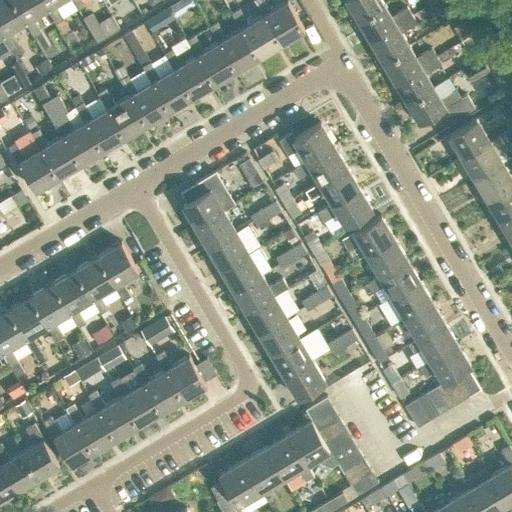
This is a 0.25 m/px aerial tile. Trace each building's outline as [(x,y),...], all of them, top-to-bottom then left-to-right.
[(11,28),(25,20),(24,19),(26,18),(15,0),(0,0),(0,24),(4,32),(3,33),(12,48),(20,43),(11,28)] [(49,5),(45,0),(15,0),(26,18),(24,19),(25,20),(34,35),(42,30),(33,15),(47,6),(49,5)] [(55,1),(57,0),(45,0),(49,5),(47,6),(56,21),(64,16),(55,1)] [(185,7),(195,2),(193,0),(177,0),(169,4),(175,15),(186,9),(185,7)] [(305,26),(288,0),(283,0),(270,8),(265,0),(254,0),(262,13),(263,13),(264,12),(282,40),(305,26)] [(348,0),(358,16),(384,0),(348,0)] [(393,12),(385,0),(384,0),(358,16),(371,37),(412,12),(407,4),(393,12)] [(442,16),(451,11),(446,3),(437,8),(442,16)] [(161,24),(174,16),(167,6),(155,14),(161,24)] [(263,13),(262,13),(248,21),(239,6),(231,11),(240,26),(240,27),(242,25),(260,54),(282,40),(264,12),(263,13)] [(418,20),(412,12),(371,37),(382,57),(409,41),(403,29),(418,20)] [(104,36),(120,26),(113,14),(97,24),(104,36)] [(63,32),(70,27),(64,16),(56,21),(63,32)] [(240,27),(240,26),(226,35),(217,20),(209,25),(218,39),(218,40),(220,39),(237,67),(260,54),(242,25),(240,27)] [(453,26),(461,39),(469,34),(461,21),(453,26)] [(218,40),(218,39),(203,48),(194,33),(187,38),(196,53),(198,52),(215,81),(237,67),(220,39),(218,40)] [(417,54),(409,41),(382,57),(395,78),(437,53),(432,45),(417,54)] [(473,59),(481,54),(474,42),(466,47),(473,59)] [(196,53),(181,62),(172,47),(164,51),(173,66),(174,67),(175,66),(193,94),(215,81),(198,52),(196,53)] [(142,65),(150,60),(143,49),(135,54),(142,65)] [(87,69),(99,62),(92,50),(80,57),(87,69)] [(442,61),(437,53),(395,78),(407,98),(434,82),(427,70),(442,61)] [(472,78),(489,68),(481,54),(473,59),(464,64),(472,78)] [(41,73),(51,66),(45,57),(35,64),(41,73)] [(174,67),(173,66),(159,75),(150,60),(142,65),(151,80),(153,79),(170,108),(193,94),(175,66),(174,67)] [(131,93),(148,121),(170,108),(153,79),(151,80),(137,88),(122,63),(114,68),(129,93),(129,94),(131,93)] [(85,121),(84,120),(74,126),(72,122),(73,122),(66,110),(68,109),(57,92),(50,96),(42,82),(33,87),(61,134),(64,133),(81,161),(104,148),(86,120),(85,121)] [(420,120),(462,95),(457,86),(442,95),(434,82),(407,98),(420,120)] [(129,94),(129,93),(114,102),(105,87),(102,89),(97,92),(107,107),(108,106),(126,135),(148,121),(131,93),(129,94)] [(107,107),(92,115),(83,100),(75,105),(84,120),(85,121),(86,120),(104,148),(126,135),(108,106),(107,107)] [(511,104),(502,110),(511,126),(511,125),(511,104)] [(30,126),(36,122),(30,113),(24,117),(30,126)] [(450,132),(463,154),(491,138),(478,116),(450,132)] [(301,147),(308,159),(335,143),(322,121),(296,137),(293,131),(280,138),(289,154),(301,147)] [(61,134),(48,142),(39,127),(31,132),(40,147),(42,146),(59,175),(81,161),(64,133),(61,134)] [(498,150),(491,138),(463,154),(476,176),(503,159),(507,157),(501,148),(498,150)] [(40,147),(25,156),(16,141),(8,146),(18,161),(20,160),(37,188),(59,175),(42,146),(40,147)] [(347,164),(335,143),(308,159),(294,167),(300,176),(314,168),(321,180),(347,164)] [(263,166),(279,157),(273,147),(258,156),(263,166)] [(511,182),(511,173),(503,159),(476,176),(489,197),(511,182)] [(360,185),(347,164),(321,180),(306,189),(311,198),(326,189),(333,201),(360,185)] [(184,202),(198,224),(225,208),(236,201),(217,168),(196,181),(202,191),(184,202)] [(284,180),(275,186),(285,201),(294,196),(284,180)] [(511,211),(511,182),(489,197),(501,218),(511,211)] [(360,185),(333,201),(318,210),(324,221),(340,211),(346,223),(373,207),(360,185)] [(21,186),(9,193),(15,204),(27,196),(21,186)] [(302,209),(294,196),(285,201),(293,215),(302,209)] [(276,199),(264,206),(269,216),(282,208),(276,199)] [(269,216),(264,206),(251,214),(257,223),(269,216)] [(237,229),(225,208),(198,224),(210,245),(237,229)] [(511,211),(501,218),(511,235),(511,211)] [(381,213),(342,236),(355,258),(367,251),(394,235),(381,213)] [(290,241),(297,237),(290,226),(284,230),(290,241)] [(313,228),(304,234),(313,249),(322,243),(318,236),(313,228)] [(250,250),(237,229),(210,245),(223,266),(250,250)] [(407,256),(394,235),(367,251),(380,272),(407,256)] [(121,278),(138,268),(121,238),(98,252),(115,281),(113,282),(113,283),(122,298),(130,293),(121,278)] [(301,241),(289,249),(295,258),(307,251),(301,241)] [(330,257),(322,243),(313,249),(321,263),(330,257)] [(295,258),(289,249),(276,256),(282,266),(295,258)] [(262,271),(250,250),(223,266),(235,287),(262,271)] [(99,291),(113,283),(113,282),(115,281),(98,252),(76,265),(93,294),(91,295),(91,296),(100,311),(108,306),(99,291)] [(407,256),(380,272),(363,283),(368,292),(375,288),(382,300),(393,294),(420,277),(407,256)] [(77,305),(91,296),(91,295),(93,294),(76,265),(54,278),(71,307),(69,309),(78,324),(86,320),(77,305)] [(262,271),(235,287),(248,309),(275,293),(288,285),(283,276),(270,283),(262,271)] [(341,275),(332,281),(341,296),(350,290),(341,275)] [(432,299),(420,277),(393,294),(405,315),(432,299)] [(55,318),(69,309),(71,307),(54,278),(31,292),(48,321),(46,322),(47,323),(56,338),(63,333),(55,318)] [(327,284),(314,291),(320,301),(332,294),(327,284)] [(359,305),(350,290),(341,296),(349,310),(359,305)] [(320,301),(314,291),(302,299),(308,308),(320,301)] [(32,331),(47,323),(46,322),(48,321),(31,292),(9,305),(26,334),(24,335),(24,336),(39,361),(47,356),(32,331)] [(288,314),(275,293),(248,309),(261,330),(288,314)] [(432,299),(405,315),(397,320),(402,329),(411,324),(418,336),(445,320),(432,299)] [(10,344),(24,336),(24,335),(26,334),(9,305),(0,310),(0,340),(4,347),(2,349),(17,374),(25,369),(10,344)] [(165,313),(140,328),(149,343),(174,328),(165,313)] [(300,335),(288,314),(261,330),(273,351),(300,335)] [(366,317),(357,323),(366,338),(375,333),(366,317)] [(458,341),(445,320),(418,336),(431,357),(458,341)] [(99,333),(104,341),(113,336),(108,327),(99,333)] [(352,327),(340,334),(345,344),(358,336),(352,327)] [(384,348),(375,333),(366,338),(375,353),(384,348)] [(345,344),(340,334),(327,341),(333,351),(345,344)] [(313,356),(300,335),(273,351),(286,372),(313,356)] [(80,357),(91,350),(82,336),(71,343),(80,357)] [(457,372),(467,365),(471,363),(458,341),(431,357),(420,364),(426,375),(437,368),(444,379),(457,372)] [(118,342),(97,354),(105,368),(126,356),(118,342)] [(155,353),(164,368),(166,367),(183,396),(206,382),(189,353),(172,363),(163,348),(155,353)] [(85,383),(105,371),(96,355),(75,368),(85,383)] [(326,378),(313,356),(286,372),(299,394),(326,378)] [(392,360),(383,366),(392,381),(401,375),(392,360)] [(183,396),(166,367),(164,368),(149,376),(141,361),(133,366),(141,381),(142,381),(144,380),(161,409),(183,396)] [(480,387),(467,365),(457,372),(469,393),(480,387)] [(74,368),(63,374),(68,382),(78,376),(74,368)] [(469,393),(457,372),(446,378),(459,399),(469,393)] [(142,381),(141,381),(127,389),(118,374),(110,379),(119,394),(121,393),(138,422),(161,409),(144,380),(142,381)] [(410,389),(401,375),(392,381),(400,395),(410,389)] [(13,397),(25,389),(18,378),(6,385),(13,397)] [(459,399),(446,378),(436,384),(449,406),(459,399)] [(449,406),(436,384),(426,390),(439,412),(449,406)] [(119,394),(105,402),(96,387),(88,392),(97,407),(97,408),(99,406),(116,435),(138,422),(121,393),(119,394)] [(439,412),(426,390),(415,396),(428,418),(439,412)] [(313,417),(334,404),(327,393),(306,405),(313,416),(313,417)] [(428,418),(415,396),(404,403),(417,424),(428,418)] [(31,411),(23,397),(16,402),(24,415),(31,411)] [(116,435),(99,406),(97,408),(97,407),(82,416),(74,401),(66,405),(74,420),(75,421),(77,420),(94,448),(116,435)] [(319,427),(340,415),(334,404),(313,417),(319,427)] [(94,448),(77,420),(75,421),(74,420),(60,429),(51,414),(43,418),(53,434),(54,434),(71,462),(94,448)] [(326,438),(347,425),(340,415),(319,427),(326,438)] [(330,466),(339,461),(338,459),(332,449),(326,438),(319,427),(313,417),(313,416),(289,430),(308,461),(313,457),(330,466)] [(35,439),(22,446),(38,473),(59,461),(34,420),(26,425),(35,439)] [(353,436),(347,425),(326,438),(332,449),(353,436)] [(289,430),(267,444),(285,474),(298,466),(305,478),(313,473),(307,461),(308,461),(289,430)] [(459,451),(473,442),(467,432),(453,441),(459,451)] [(359,447),(353,436),(332,449),(338,459),(359,447)] [(38,473),(22,446),(10,453),(2,439),(0,440),(0,456),(18,485),(38,473)] [(509,462),(491,473),(507,500),(511,497),(511,445),(510,442),(501,448),(509,462)] [(262,488),(285,474),(267,444),(244,457),(262,488)] [(366,457),(359,447),(338,459),(339,461),(344,470),(366,457)] [(439,449),(424,458),(430,468),(445,458),(439,449)] [(0,496),(18,485),(0,456),(0,496)] [(239,502),(262,488),(244,457),(221,471),(239,502)] [(372,468),(366,457),(344,470),(351,481),(372,468)] [(415,476),(430,468),(424,458),(410,467),(415,476)] [(358,492),(379,479),(372,468),(351,481),(358,492)] [(487,511),(507,500),(491,473),(470,485),(485,511),(487,511)] [(397,474),(381,484),(387,493),(403,484),(397,474)] [(168,484),(152,494),(159,505),(175,496),(168,484)] [(387,493),(381,484),(367,492),(373,502),(387,493)] [(485,511),(470,485),(448,498),(456,511),(485,511)] [(342,488),(329,496),(335,506),(348,498),(342,488)] [(226,493),(216,499),(224,511),(228,511),(235,508),(226,493)] [(316,511),(324,511),(335,506),(329,496),(313,506),(316,511)] [(456,511),(448,498),(427,511),(456,511)] [(427,511),(420,499),(411,505),(415,511),(427,511)]
